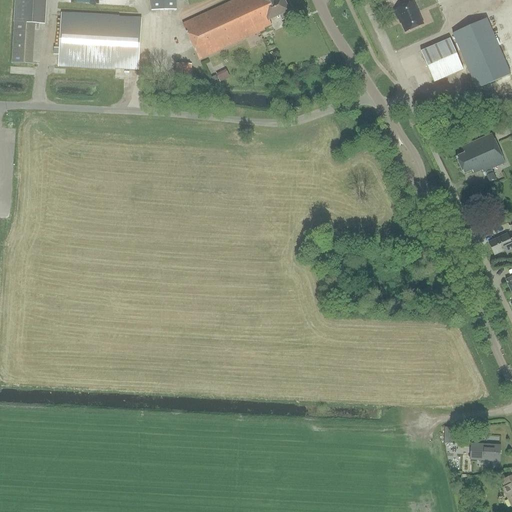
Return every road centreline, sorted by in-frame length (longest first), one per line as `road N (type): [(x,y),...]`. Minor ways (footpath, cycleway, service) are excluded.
road 1 (tertiary): [(511,380),(383,109)]
road 2 (residential): [(511,319),(408,99)]
road 3 (tertiary): [(383,109),(319,0)]
